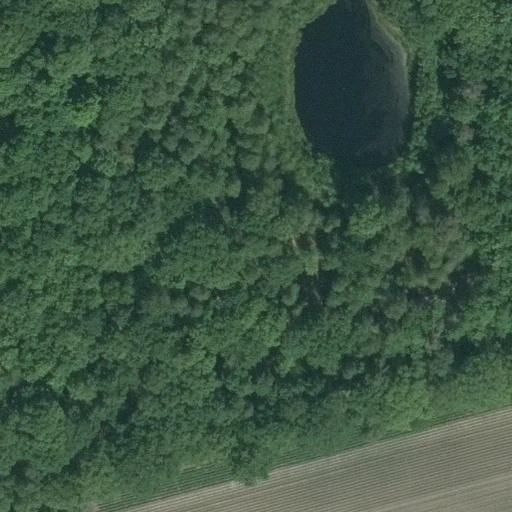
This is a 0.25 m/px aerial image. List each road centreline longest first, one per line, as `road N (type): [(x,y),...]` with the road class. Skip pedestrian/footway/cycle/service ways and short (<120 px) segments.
road 1 (track): [(165,460),(97,270),(75,150)]
road 2 (track): [(199,450),(0,501)]
